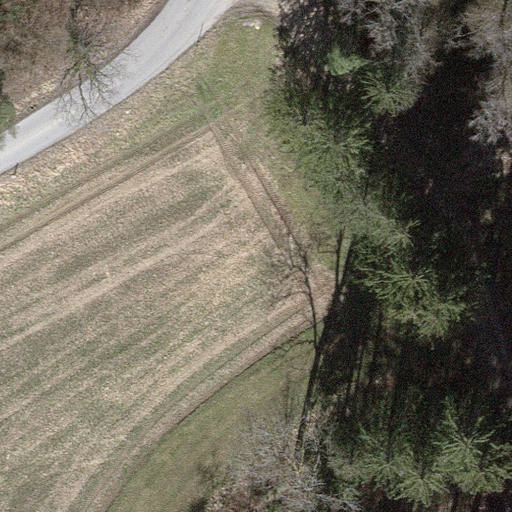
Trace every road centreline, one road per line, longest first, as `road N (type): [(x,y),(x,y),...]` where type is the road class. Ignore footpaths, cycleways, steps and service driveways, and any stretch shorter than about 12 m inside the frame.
road 1 (track): [(511,407),(501,341),(483,301),(259,0)]
road 2 (track): [(0,159),(135,69),(198,0)]
